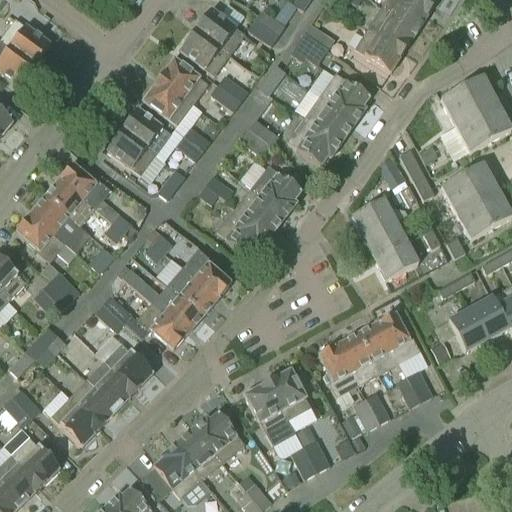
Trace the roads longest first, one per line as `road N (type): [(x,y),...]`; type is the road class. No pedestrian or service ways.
road 1 (residential): [(58,511),(233,334),(417,95),(504,45)]
road 2 (residential): [(0,199),(117,54)]
road 3 (residential): [(360,511),(477,418)]
